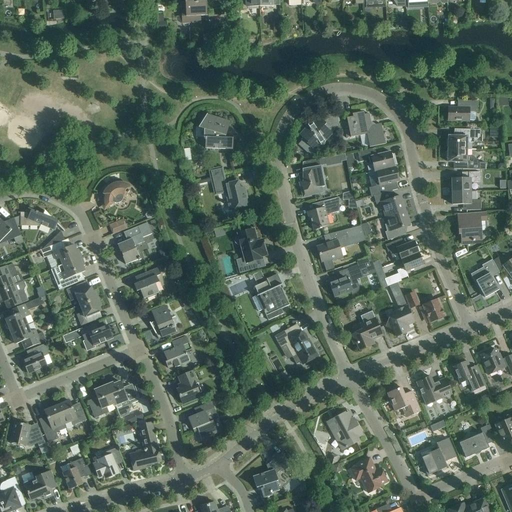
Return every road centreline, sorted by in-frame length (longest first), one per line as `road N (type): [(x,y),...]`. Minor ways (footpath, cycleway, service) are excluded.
road 1 (residential): [(469,328),(403,124),(378,96),(331,87),(292,110),(276,156),(307,277),(348,377)]
road 2 (residential): [(348,377),(411,493),(511,462)]
road 3 (residential): [(138,349),(80,213),(29,189),(0,197)]
road 4 (residential): [(0,356),(13,391),(25,395),(138,349)]
road 5 (residential): [(217,465),(279,414),(348,377)]
road 6 (residential): [(182,479),(169,420),(138,349)]
road 7 (residential): [(348,377),(469,328)]
